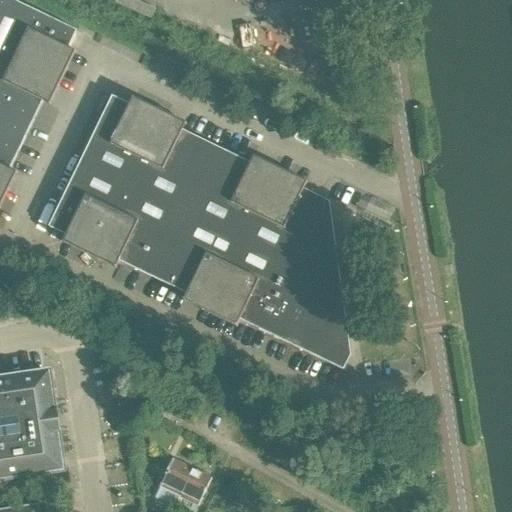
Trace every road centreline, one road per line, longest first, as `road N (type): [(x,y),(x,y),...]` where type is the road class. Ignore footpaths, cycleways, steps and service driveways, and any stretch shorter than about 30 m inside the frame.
road 1 (unclassified): [(465,511),(384,0)]
road 2 (unclassified): [(99,511),(77,362)]
